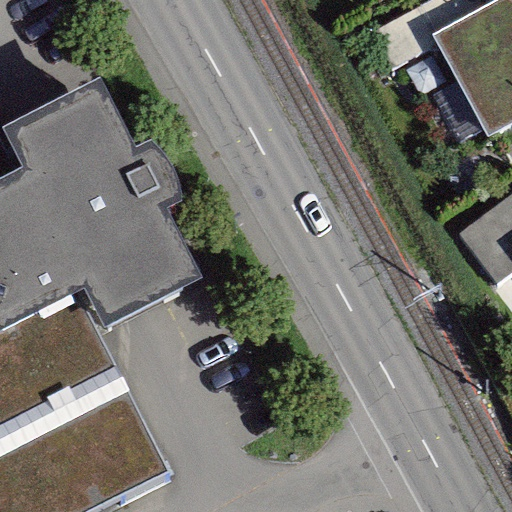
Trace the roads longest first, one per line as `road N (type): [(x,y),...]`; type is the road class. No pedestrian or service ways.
road 1 (secondary): [(418,435),(175,0)]
road 2 (residential): [(418,435),(276,511)]
